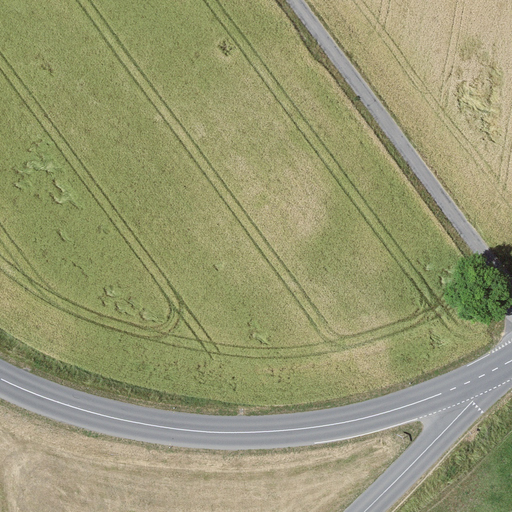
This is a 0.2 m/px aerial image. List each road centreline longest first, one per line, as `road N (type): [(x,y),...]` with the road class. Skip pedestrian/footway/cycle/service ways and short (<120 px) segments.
road 1 (secondary): [(0,378),(104,416),(233,433),(357,420),(507,364)]
road 2 (unclassified): [(294,0),(511,297)]
road 3 (tertiary): [(364,511),(507,364)]
